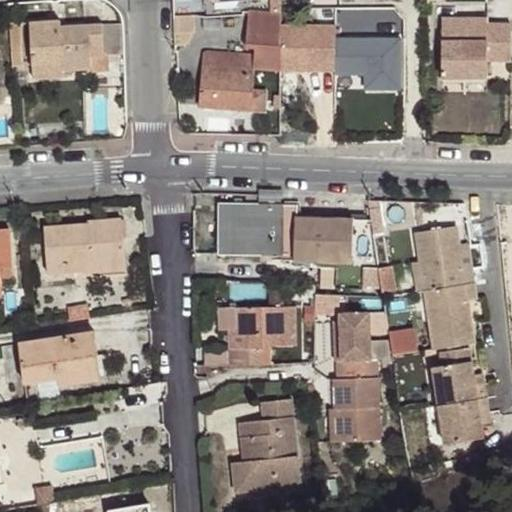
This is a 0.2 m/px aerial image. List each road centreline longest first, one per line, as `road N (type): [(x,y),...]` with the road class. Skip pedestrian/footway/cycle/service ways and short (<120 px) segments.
road 1 (residential): [(160,162),(511,176)]
road 2 (residential): [(191,511),(160,162)]
road 3 (unknown): [(482,174),(506,381)]
road 4 (unknown): [(415,172),(416,2)]
road 5 (residential): [(160,162),(154,0)]
road 6 (residential): [(0,175),(160,162)]
